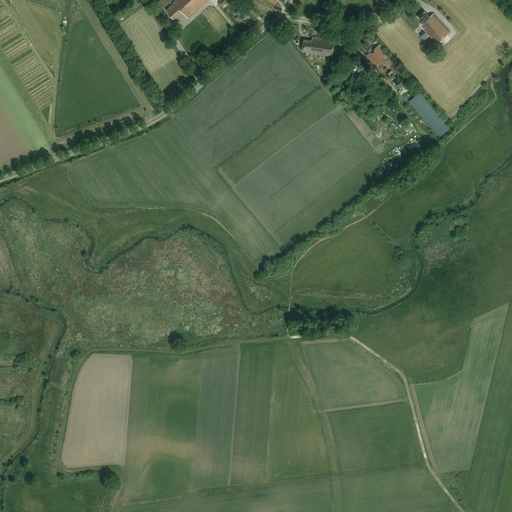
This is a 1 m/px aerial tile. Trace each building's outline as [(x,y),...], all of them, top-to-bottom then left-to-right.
[(187,19),(208,0),(176,0),(177,0),(165,11),(173,19),(181,12),(187,19)] [(240,8),(235,13),(238,16),(235,19),(239,23),(242,19),(243,20),(248,16),(240,8)] [(437,45),(449,33),(432,14),(429,18),(423,12),(418,18),(423,23),(422,25),(425,28),(424,29),(426,31),(425,32),(437,45)] [(332,57),(335,41),(311,37),(311,41),(303,40),(302,51),(305,52),(305,54),(314,55),(332,57)] [(385,79),(397,68),(378,46),(373,49),(366,41),(361,46),(364,49),(363,50),(367,54),(365,56),(385,79)] [(399,89),(409,81),(404,75),(395,83),(399,89)] [(402,95),(412,87),(408,83),(398,91),(402,95)] [(419,93),(409,102),(439,137),(450,128),(419,93)]
